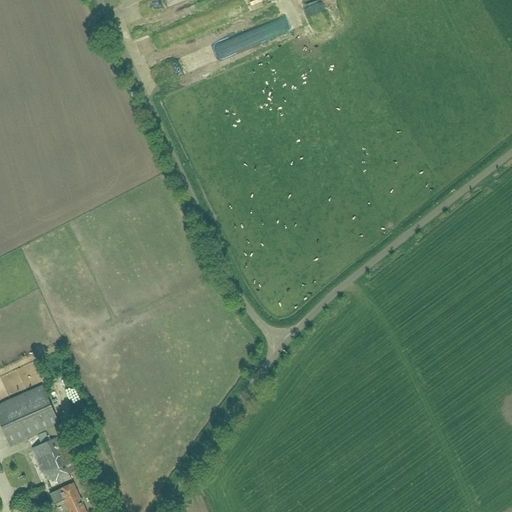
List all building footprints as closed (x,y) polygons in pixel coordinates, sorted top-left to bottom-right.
[(257,30),(262,39),(291,24),(286,15),(257,30)] [(187,38),(184,29),(163,35),(166,46),(174,44),(174,42),(187,38)] [(71,473),(78,469),(42,385),(0,404),(0,424),(10,447),(47,431),(50,440),(32,448),(52,491),(73,481),(71,473)] [(68,391),(71,398),(77,395),(74,388),(68,391)] [(94,483),(105,479),(99,466),(88,471),(94,483)] [(85,511),(74,484),(50,494),(55,505),(64,500),(69,511),(85,511)]
